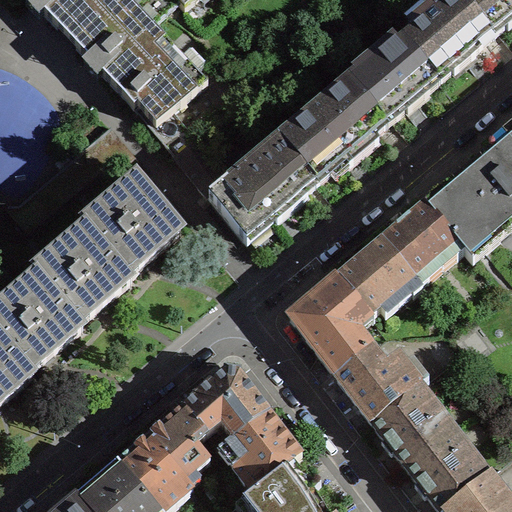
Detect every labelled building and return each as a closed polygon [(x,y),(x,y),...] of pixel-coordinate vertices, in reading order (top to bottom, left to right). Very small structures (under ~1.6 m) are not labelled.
[(26,7),(39,21),(44,16),(66,40),(108,0),(28,0),(31,2),(26,7)] [(108,0),(66,40),(68,42),(89,64),(84,68),(97,82),(102,78),(125,101),(175,53),(124,0),(108,0)] [(474,58),(493,41),(458,0),(457,0),(404,44),(440,86),(452,75),(455,78),(476,60),(474,58)] [(511,29),(511,0),(458,0),(493,41),(506,30),(508,33),(511,29)] [(440,86),(404,44),(376,67),(371,62),(346,82),(351,88),(387,130),(406,114),(408,117),(429,100),(427,97),(440,86)] [(175,53),(125,101),(175,161),(197,143),(196,142),(174,116),(208,88),(175,53)] [(351,88),(301,130),(298,127),(279,143),(317,188),(344,166),(349,172),(379,147),(374,141),(387,130),(351,88)] [(103,168),(125,164),(133,158),(111,131),(88,150),(103,168)] [(511,149),(505,142),(426,209),(465,256),(474,266),(511,234),(511,149)] [(231,183),(197,143),(175,161),(247,247),(275,224),(277,227),(308,202),(305,198),(317,188),(279,143),(231,183)] [(103,168),(88,150),(19,209),(8,209),(11,216),(25,233),(103,168)] [(132,285),(129,281),(181,238),(136,185),(83,229),(131,286),(132,285)] [(382,245),(421,293),(429,286),(428,284),(456,261),(457,263),(465,256),(426,209),(382,245)] [(34,277),(82,334),(83,333),(80,329),(131,286),(83,229),(82,230),(85,234),(34,277)] [(371,323),(381,315),(386,321),(412,299),(413,301),(422,294),(421,293),(382,245),(338,282),(369,320),(371,323)] [(0,342),(33,381),(34,380),(31,377),(82,334),(34,277),(33,278),(36,282),(0,311),(0,342)] [(369,356),(353,336),(353,333),(369,320),(338,282),(290,322),(336,381),(369,356)] [(0,408),(33,381),(0,342),(0,408)] [(414,395),(422,389),(399,358),(381,372),(369,356),(336,381),(372,428),(414,395)] [(196,399),(197,400),(183,412),(206,440),(221,428),(234,444),(269,417),(239,378),(239,376),(226,375),(225,376),(211,388),(210,387),(196,399)] [(431,404),(424,409),(414,395),(372,428),(406,472),(448,440),(438,427),(445,421),(431,404)] [(196,449),(205,441),(206,440),(183,412),(147,441),(185,486),(210,465),(196,449)] [(292,446),(281,432),(269,417),(234,444),(226,449),(239,465),(232,470),(245,487),(251,482),(259,492),(294,465),(301,459),(292,446)] [(447,511),(483,485),(472,471),(479,466),(465,448),(459,454),(448,440),(406,472),(437,511),(447,511)] [(147,441),(117,467),(154,511),(174,511),(190,499),(188,498),(192,495),(185,486),(147,441)] [(325,511),(315,495),(321,488),(315,480),(309,473),(302,476),(294,465),(259,492),(236,510),(237,511),(325,511)] [(154,511),(117,467),(76,501),(85,511),(154,511)] [(483,485),(447,511),(511,511),(511,508),(490,480),(483,485)] [(85,511),(76,501),(63,511),(85,511)]
